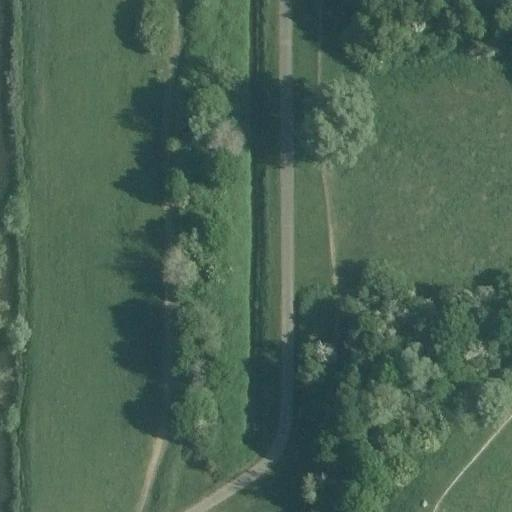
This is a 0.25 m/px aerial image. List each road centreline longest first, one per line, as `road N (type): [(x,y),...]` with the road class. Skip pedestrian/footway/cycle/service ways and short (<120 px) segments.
road 1 (unknown): [(302,511),(317,499),(338,356),(320,0)]
road 2 (unknown): [(140,511),(170,401),(175,0)]
